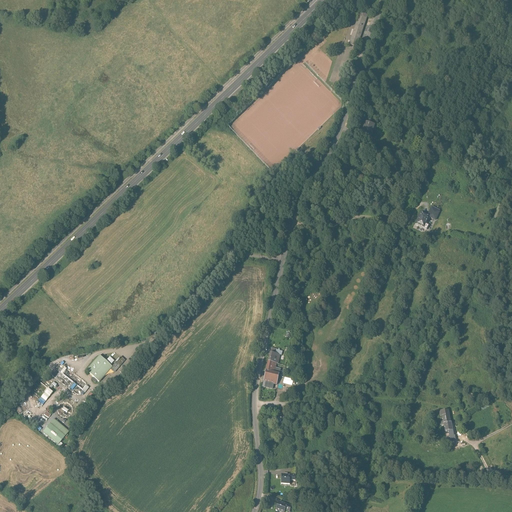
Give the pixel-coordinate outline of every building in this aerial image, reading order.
[(354,30),(349,45),(356,47),(367,15),(360,13),(357,22),(359,23),(356,31),(354,30)] [(374,126),(366,123),(362,135),(367,136),(370,137),(374,126)] [(505,205),(499,202),(492,217),(498,220),(505,205)] [(428,215),(431,216),(430,219),(435,221),(440,212),(431,208),(428,215)] [(428,215),(421,212),(415,226),(427,231),(429,226),(427,225),(430,219),(431,216),(428,215)] [(275,354),(270,353),(268,362),(276,364),(278,364),(279,357),(281,357),(281,356),(280,355),(275,354)] [(99,356),(86,372),(99,383),(112,367),(99,356)] [(275,370),(276,364),(268,362),(264,378),(262,387),(272,389),(273,384),(277,385),(280,371),(275,370)] [(85,394),(89,386),(77,378),(70,373),(67,378),(69,379),(66,385),(72,388),(73,386),(85,394)] [(48,389),(40,400),(45,403),(53,392),(48,389)] [(448,411),(440,412),(440,417),(442,417),(443,422),(443,423),(443,424),(450,423),(448,411)] [(28,413),(25,416),(32,422),(35,419),(28,413)] [(276,416),(267,414),(266,421),(274,422),(276,416)] [(69,432),(53,420),(42,434),(58,446),(69,432)] [(452,431),(451,423),(450,423),(443,424),(444,426),(445,432),(448,432),(452,431)] [(296,475),(281,475),(281,483),(290,484),(290,480),(295,480),(296,475)] [(292,506),(279,502),(275,510),(280,511),(284,511),(285,510),(290,511),(292,506)]
